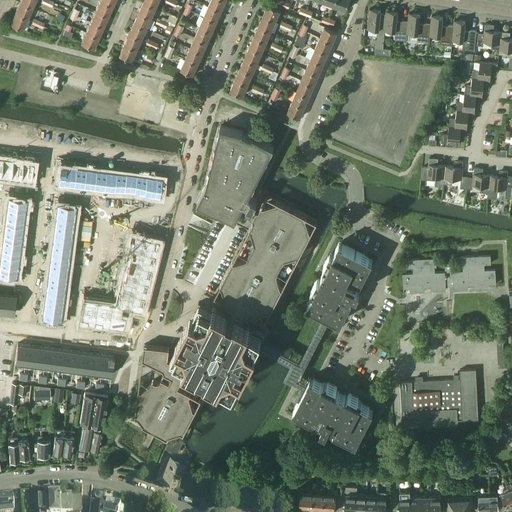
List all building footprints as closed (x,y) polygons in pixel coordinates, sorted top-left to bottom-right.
[(99,0),(95,11),(107,16),(112,6),(99,0)] [(210,0),(208,5),(221,11),(226,0),(225,0),(210,0)] [(336,0),(334,5),(346,10),(349,0),(336,0)] [(139,12),(151,18),(156,7),(143,1),(139,12)] [(15,13),(27,18),(32,8),(19,2),(15,13)] [(263,15),(275,21),(280,10),(268,4),(263,15)] [(204,16),(216,21),(221,11),(208,5),(204,16)] [(383,42),(385,31),(384,31),(386,13),(380,13),(381,10),(369,8),(367,29),(377,30),(376,42),(383,42)] [(406,40),(407,33),(408,20),(402,20),(402,21),(396,20),(397,11),(386,10),(386,13),(384,31),(385,31),(395,32),(394,39),(406,40)] [(90,21),(103,27),(107,16),(95,11),(90,21)] [(134,23),(147,28),(151,18),(139,12),(134,23)] [(10,24),(22,29),(27,18),(15,13),(10,24)] [(429,43),(430,35),(431,23),(430,23),(425,22),(424,23),(419,23),(420,14),(409,13),(408,20),(407,33),(417,34),(417,41),(429,43)] [(258,26),(271,31),(275,21),(263,15),(258,26)] [(452,45),(452,40),(453,25),(447,25),(447,26),(442,25),(443,16),(431,15),(430,23),(431,23),(430,35),(440,37),(439,44),(452,45)] [(199,26),(212,32),(216,21),(204,16),(199,26)] [(462,48),(474,50),(476,30),(470,29),(469,31),(464,30),(465,21),(454,20),(453,25),(452,40),(462,41),(462,48)] [(85,32),(98,37),(103,27),(90,21),(85,32)] [(129,33),(142,39),(147,28),(134,23),(129,33)] [(491,48),(499,49),(501,31),(493,30),(494,27),(490,26),(490,24),(485,23),(484,33),(478,33),(477,45),(483,45),(483,42),(491,42),(491,48)] [(194,37),(207,43),(212,32),(199,26),(194,37)] [(253,36),(266,42),(271,31),(258,26),(253,36)] [(320,37),(332,43),(337,32),(324,26),(320,37)] [(507,56),(511,56),(511,38),(509,38),(510,35),(506,34),(506,32),(501,31),(499,49),(507,50),(507,56)] [(80,43),(93,48),(98,37),(85,32),(80,43)] [(125,44),(137,49),(142,39),(129,33),(125,44)] [(249,47),(261,53),(266,42),(253,36),(249,47)] [(190,48),(203,53),(207,43),(194,37),(190,48)] [(315,48),(328,53),(332,43),(320,37),(315,48)] [(120,55),(132,60),(137,49),(125,44),(120,55)] [(244,58),(257,63),(261,53),(249,47),(244,58)] [(185,58),(198,64),(203,53),(190,48),(185,58)] [(310,58),(323,64),(328,53),(315,48),(310,58)] [(180,69),(193,75),(198,64),(185,58),(180,69)] [(239,68),(252,74),(257,63),(244,58),(239,68)] [(306,69),(318,74),(323,64),(310,58),(306,69)] [(473,69),(472,78),(490,79),(491,71),(494,72),(495,68),(497,68),(498,63),(480,61),(479,70),(473,69)] [(235,79),(247,84),(252,74),(239,68),(235,79)] [(301,80),(314,85),(318,74),(306,69),(301,80)] [(465,85),(464,94),(482,96),(483,87),(487,88),(487,84),(489,84),(490,79),(472,78),(471,85),(465,85)] [(230,90),(243,95),(247,84),(235,79),(230,90)] [(296,90),(309,96),(314,85),(301,80),(296,90)] [(292,101),(304,106),(309,96),(296,90),(292,101)] [(457,101),(456,110),(475,112),(475,104),(479,104),(479,100),(482,101),(482,96),(464,94),(463,102),(457,101)] [(287,112),(300,117),(304,106),(292,101),(287,112)] [(450,117),(449,126),(467,128),(468,120),(471,120),(472,116),(474,117),(475,112),(456,110),(455,118),(450,117)] [(206,183),(198,199),(204,201),(202,204),(217,212),(219,209),(228,214),(227,217),(235,221),(240,212),(244,204),(247,205),(246,205),(251,208),(252,209),(257,200),(248,195),(254,184),(255,184),(256,182),(255,182),(267,159),(267,160),(268,158),(268,157),(274,145),(253,135),(252,136),(243,132),(243,131),(220,126),(206,183)] [(441,142),(459,144),(460,136),(463,136),(464,132),(466,133),(467,128),(449,126),(448,134),(442,133),(441,142)] [(2,156),(0,173),(0,175),(10,177),(12,158),(10,157),(2,156)] [(443,186),(443,183),(445,165),(437,164),(438,161),(434,160),(434,158),(429,157),(428,167),(422,167),(421,178),(435,180),(434,185),(443,186)] [(12,158),(10,177),(20,178),(22,159),(21,159),(12,158)] [(22,159),(20,178),(31,180),(33,160),(32,160),(22,159)] [(460,187),(466,188),(467,176),(461,175),(463,161),(458,160),(457,163),(454,162),(453,166),(445,165),(443,183),(452,184),(453,178),(461,179),(460,187)] [(59,164),(57,183),(68,184),(70,165),(59,164)] [(70,165),(68,184),(78,186),(80,166),(70,165)] [(80,166),(78,186),(88,187),(90,168),(89,168),(80,166)] [(480,192),(488,193),(490,175),(482,174),(483,170),(479,170),(479,167),(474,167),(473,177),(467,176),(466,188),(472,189),(472,185),(480,186),(480,192)] [(90,168),(88,187),(98,188),(100,169),(99,169),(90,168)] [(100,169),(98,188),(108,190),(111,170),(109,170),(100,169)] [(111,170),(108,190),(118,191),(121,172),(119,171),(111,170)] [(504,197),(511,198),(511,186),(506,185),(508,170),(503,170),(502,172),(499,172),(498,175),(490,175),(488,193),(497,194),(498,188),(505,188),(504,197)] [(121,172),(118,191),(128,192),(131,173),(130,173),(121,172)] [(131,173),(128,192),(138,194),(141,174),(140,174),(131,173)] [(141,174),(138,194),(149,195),(151,176),(150,176),(141,174)] [(151,176),(149,195),(159,196),(162,177),(160,177),(151,176)] [(142,425),(167,438),(169,435),(181,432),(183,433),(196,409),(193,408),(189,395),(194,386),(187,383),(192,371),(219,385),(220,383),(233,390),(240,377),(242,378),(257,349),(255,348),(254,347),(247,331),(248,329),(249,326),(242,322),(245,316),(249,318),(250,315),(254,317),(264,322),(270,312),(286,281),(280,268),(287,256),(301,252),(317,221),(266,195),(259,210),(256,211),(254,214),(252,218),(253,221),(248,231),(214,296),(233,306),(231,309),(235,311),(232,317),(218,310),(217,312),(198,302),(199,304),(193,316),(190,315),(176,344),(178,345),(175,348),(170,360),(167,359),(169,348),(144,344),(142,358),(163,369),(164,373),(160,380),(156,382),(153,380),(151,383),(141,390),(138,390),(135,417),(138,417),(143,424),(142,425)] [(7,196),(6,204),(24,206),(25,206),(26,198),(25,198),(7,196)] [(57,202),(55,212),(58,212),(75,214),(76,205),(57,202)] [(6,204),(5,211),(23,214),(24,214),(25,206),(24,206),(6,204)] [(244,204),(240,212),(244,213),(243,214),(244,214),(247,215),(247,216),(248,216),(252,218),(254,214),(250,212),(250,211),(251,208),(246,205),(247,205),(244,204)] [(5,211),(4,219),(23,222),(24,214),(23,214),(5,211)] [(55,212),(54,221),(70,224),(73,224),(75,214),(58,212),(55,212)] [(4,219),(3,227),(21,229),(22,229),(23,222),(4,219)] [(54,222),(53,231),(69,233),(72,233),(73,224),(70,224),(54,221),(54,222)] [(3,227),(2,235),(20,237),(21,237),(22,229),(21,229),(3,227)] [(53,231),(52,241),(54,241),(71,243),(72,233),(69,233),(53,231)] [(82,295),(79,322),(124,328),(128,308),(141,311),(158,240),(135,234),(131,248),(130,247),(128,254),(130,254),(128,262),(126,261),(125,268),(126,268),(124,276),(123,275),(121,282),(123,282),(121,290),(119,289),(118,296),(119,296),(118,303),(112,302),(113,299),(100,298),(82,295)] [(2,235),(1,242),(20,245),(21,237),(20,237),(2,235)] [(52,241),(50,250),(70,253),(71,243),(54,241),(52,241)] [(1,243),(0,250),(19,253),(20,245),(1,242),(1,243)] [(325,314),(340,322),(352,299),(346,296),(349,290),(357,294),(360,289),(362,290),(366,286),(364,284),(361,281),(372,259),(339,242),(333,255),(330,253),(323,266),(326,268),(320,279),(317,278),(310,291),(313,293),(307,305),(325,314)] [(0,250),(0,258),(18,260),(19,253),(0,250)] [(50,250),(49,260),(64,261),(68,262),(70,253),(50,250)] [(474,288),(489,288),(489,284),(496,283),(495,269),(484,270),(484,264),(491,263),(490,255),(460,256),(461,265),(463,265),(463,271),(434,272),(434,266),(436,266),(436,257),(406,259),(406,267),(413,267),(414,273),(402,274),(403,288),(410,288),(410,292),(425,291),(425,287),(431,287),(431,291),(446,290),(446,286),(453,285),(453,289),(468,289),(468,285),(474,284),(474,288)] [(0,265),(17,268),(18,260),(0,258),(0,265)] [(49,260),(48,269),(64,271),(67,272),(68,262),(64,261),(49,260)] [(0,274),(16,277),(17,268),(0,265),(0,274)] [(48,269),(47,279),(66,281),(67,272),(64,271),(48,269)] [(47,279),(45,288),(63,290),(65,291),(66,281),(47,279)] [(46,288),(44,298),(61,300),(63,300),(65,291),(63,290),(45,288),(46,288)] [(6,293),(3,312),(13,314),(14,310),(16,295),(6,293)] [(44,298),(43,307),(59,309),(62,310),(63,300),(61,300),(44,298)] [(43,307),(42,317),(61,320),(62,310),(59,309),(43,307)] [(289,360),(293,362),(286,376),(299,383),(298,383),(299,384),(299,383),(302,384),(298,392),(297,392),(296,393),(297,393),(296,396),(299,398),(307,382),(306,381),(306,382),(301,379),(302,379),(301,378),(301,379),(297,377),(306,360),(307,359),(306,359),(312,347),(313,347),(313,346),(319,334),(320,334),(320,333),(326,321),(326,322),(327,321),(326,321),(328,316),(325,314),(322,319),(322,318),(321,319),(322,319),(316,331),(315,331),(315,332),(309,344),(308,345),(309,345),(302,357),(301,358),(302,358),(300,361),(291,357),(291,356),(290,356),(265,343),(261,341),(259,345),(263,347),(262,347),(263,348),(263,347),(288,360),(289,361),(289,360)] [(14,362),(24,364),(27,344),(17,343),(14,362)] [(27,344),(24,364),(34,365),(36,346),(27,344)] [(36,346),(34,365),(43,366),(46,347),(36,346)] [(46,347),(43,366),(53,367),(55,348),(46,347)] [(55,348),(53,367),(62,369),(65,349),(55,348)] [(65,349),(62,369),(72,370),(74,351),(74,350),(65,349)] [(74,351),(72,370),(82,371),(84,352),(74,351)] [(84,352),(82,371),(91,372),(94,353),(93,353),(84,352)] [(94,353),(91,372),(101,373),(103,354),(102,354),(94,353)] [(103,354),(101,373),(111,375),(113,356),(112,355),(103,354)] [(402,411),(402,427),(458,424),(457,414),(462,414),(462,419),(478,419),(476,369),(459,370),(460,379),(458,379),(458,376),(453,376),(453,379),(411,381),(413,410),(402,411)] [(333,431),(356,443),(373,409),(360,403),(362,400),(348,393),(347,396),(335,390),(337,387),(323,381),(322,384),(309,377),(300,396),(293,411),(316,422),(318,417),(324,420),(321,427),(326,430),(330,422),(336,425),(333,431)] [(9,402),(16,403),(18,383),(12,382),(9,402)] [(17,393),(25,394),(26,384),(19,383),(17,393)] [(54,399),(62,400),(63,389),(55,388),(54,399)] [(93,424),(102,425),(107,396),(84,392),(79,422),(82,422),(93,424)] [(511,412),(501,406),(492,421),(507,434),(511,425),(511,412)] [(78,447),(89,449),(93,424),(82,422),(78,447)] [(89,449),(98,450),(102,425),(93,424),(89,449)] [(142,444),(148,447),(154,436),(148,432),(142,444)] [(52,454),(61,454),(64,435),(54,434),(52,454)] [(61,454),(71,455),(73,436),(64,435),(61,454)] [(17,442),(19,459),(29,458),(27,439),(17,440),(17,442)] [(36,439),(36,456),(49,456),(49,439),(36,439)] [(7,443),(9,462),(19,462),(19,459),(17,442),(7,443)] [(157,484),(169,489),(176,473),(164,468),(157,484)] [(500,502),(503,509),(504,509),(507,508),(507,507),(510,506),(511,505),(511,498),(511,497),(511,496),(509,489),(500,492),(504,500),(500,502)] [(410,511),(410,497),(410,491),(400,491),(399,497),(399,511),(410,511)] [(39,497),(39,511),(80,511),(82,510),(81,495),(61,496),(61,495),(57,492),(53,492),(50,495),(50,497),(39,497)] [(299,510),(312,511),(313,493),(301,492),(299,510)] [(312,511),(323,511),(324,494),(313,493),(312,511)] [(323,511),(330,511),(334,511),(336,495),(324,494),(323,511)] [(349,511),(355,511),(356,495),(346,494),(344,511),(347,511),(348,511),(349,511)] [(0,511),(11,511),(12,511),(11,495),(0,496),(0,511)] [(365,511),(366,495),(356,495),(355,511),(365,511)] [(375,511),(377,496),(366,495),(365,511),(375,511)] [(478,495),(478,511),(485,511),(490,511),(489,495),(478,495)] [(489,495),(490,511),(498,511),(497,495),(489,495)] [(385,511),(387,497),(377,496),(375,511),(385,511)] [(430,511),(430,496),(420,497),(420,511),(430,511)] [(440,511),(441,496),(430,496),(430,511),(440,511)] [(448,505),(448,511),(470,511),(470,505),(472,505),(471,496),(448,498),(449,505),(448,505)] [(410,497),(410,511),(420,511),(420,497),(410,497)] [(122,511),(124,507),(121,506),(121,505),(102,501),(99,511),(122,511)]
